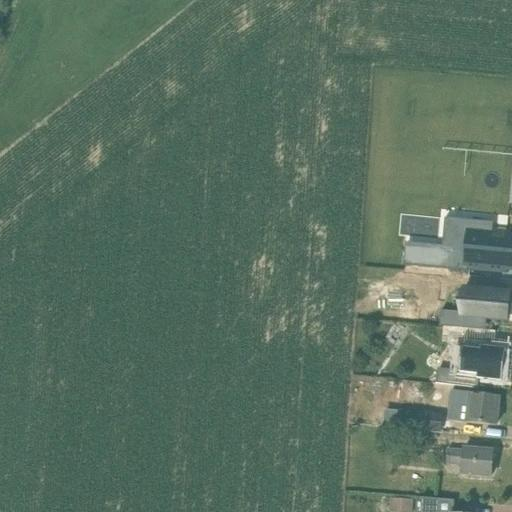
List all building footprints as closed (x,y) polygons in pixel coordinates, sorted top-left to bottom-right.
[(511,193),(511,121),(467,115),(463,147),(483,150),(484,144),(493,145),(487,190),(511,193)] [(460,251),(406,246),(404,265),(469,271),(469,270),(504,273),(504,265),(511,266),(511,238),(507,239),(508,228),(463,224),(460,251)] [(362,270),(362,299),(386,300),(386,288),(398,288),(398,271),(362,270)] [(441,311),(440,326),(483,330),(485,318),(507,320),(510,292),(464,288),(462,312),(441,310),(441,311)] [(439,370),(438,384),(452,385),(461,386),(462,377),(479,379),(479,378),(502,380),(506,350),(482,347),(482,350),(466,349),(463,372),(439,370)] [(452,392),(448,420),(467,422),(497,426),(500,398),(470,394),(452,392)] [(399,411),(397,428),(441,432),(442,415),(399,411)] [(426,449),(442,450),(443,434),(427,432),(426,449)] [(463,465),(462,474),(491,476),(493,451),(464,449),(464,452),(448,451),(447,463),(463,465)] [(384,498),(384,503),(390,504),(390,511),(412,511),(413,500),(384,498)] [(454,511),(455,501),(422,498),(421,511),(454,511)]
